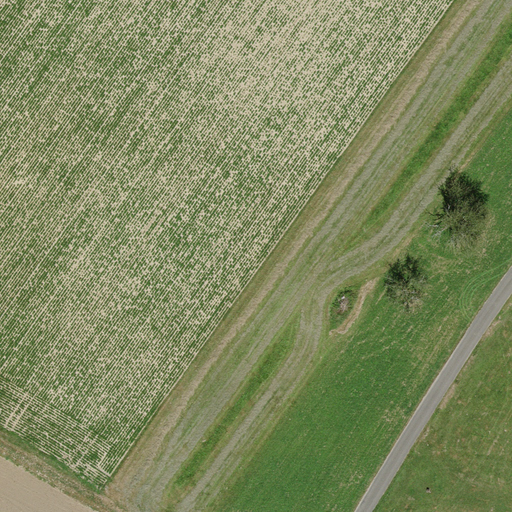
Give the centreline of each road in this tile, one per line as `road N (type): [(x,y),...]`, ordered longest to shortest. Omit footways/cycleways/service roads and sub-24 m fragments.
road 1 (unclassified): [(363,511),(511,279)]
road 2 (track): [(0,449),(114,511)]
